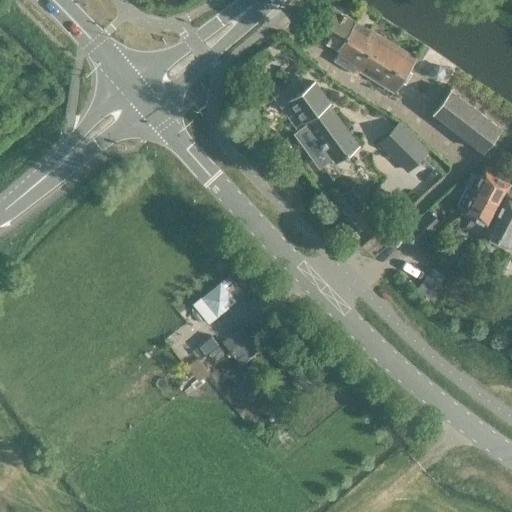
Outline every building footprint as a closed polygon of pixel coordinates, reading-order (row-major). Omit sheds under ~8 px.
[(353,73),(393,97),(415,60),(330,9),(313,37),(337,52),(331,63),(351,75),(353,73)] [(313,83),(288,102),(302,121),(303,120),(334,162),(344,155),(345,156),(348,154),(347,153),(357,145),(326,103),(327,102),(313,83)] [(441,118),(481,150),(496,130),(456,99),(441,118)] [(379,142),(407,171),(425,153),(398,125),(379,142)] [(496,201),(506,182),(482,168),(475,181),(467,176),(462,183),(496,201)] [(496,201),(483,227),(482,230),(509,246),(511,243),(511,185),(506,182),(496,201)] [(496,201),(462,183),(461,185),(463,186),(453,204),(459,208),(457,212),(483,227),(496,201)] [(416,246),(440,224),(429,212),(405,234),(416,246)] [(436,291),(445,277),(433,269),(424,283),(436,291)] [(208,324),(244,295),(228,276),(193,305),(208,324)] [(259,349),(241,327),(222,342),(239,365),(259,349)] [(224,352),(218,346),(208,354),(213,361),(224,352)] [(285,355),(278,361),(295,379),(291,382),(300,392),(304,388),(310,394),(317,388),(300,370),(306,364),(297,355),(291,361),(285,355)]
